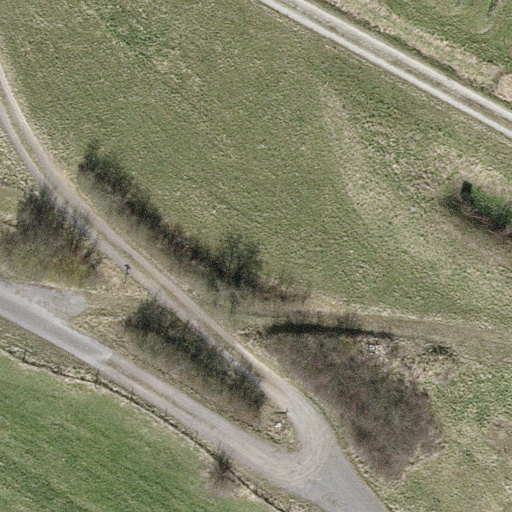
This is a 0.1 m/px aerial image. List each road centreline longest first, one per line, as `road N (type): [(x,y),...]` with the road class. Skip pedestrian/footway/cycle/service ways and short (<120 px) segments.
road 1 (track): [(13,303),(257,454),(336,480)]
road 2 (track): [(199,308),(511,340)]
road 3 (track): [(0,78),(52,178),(109,237),(199,308)]
road 4 (track): [(199,308),(299,409),(336,480),(371,511)]
road 5 (track): [(285,0),(511,125)]
road 6 (track): [(13,303),(199,308)]
